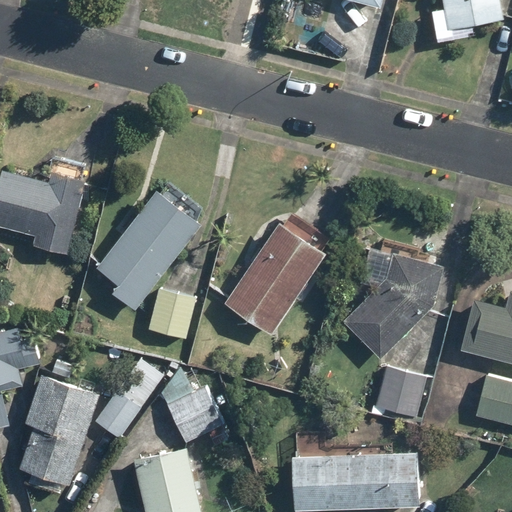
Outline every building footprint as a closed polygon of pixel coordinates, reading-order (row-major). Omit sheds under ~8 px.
[(434,29),(505,17),(502,0),(443,0),(445,7),(431,9),(434,29)] [(91,169),(54,160),(49,179),(0,167),(0,224),(36,233),(33,245),(69,254),(91,169)] [(181,187),(174,196),(159,184),(90,274),(137,309),(205,220),(198,214),(205,205),(181,187)] [(302,213),(294,226),(282,218),(227,302),(273,332),(337,235),(302,213)] [(380,356),(430,308),(437,302),(444,261),(395,253),(391,277),(346,321),(380,356)] [(198,294),(158,286),(149,329),(189,337),(198,294)] [(475,295),(462,347),(511,360),(511,294),(510,304),(475,295)] [(18,320),(0,324),(0,427),(12,425),(4,391),(25,386),(20,367),(42,362),(33,328),(21,331),(18,320)] [(166,369),(141,353),(97,422),(122,438),(159,381),(166,369)] [(17,466),(30,469),(27,480),(60,490),(63,479),(73,482),(102,387),(72,378),(76,364),(57,358),(52,373),(40,369),(24,421),(30,423),(17,466)] [(430,374),(388,365),(379,408),(421,417),(430,374)] [(209,384),(196,390),(187,368),(162,388),(168,402),(161,405),(178,446),(139,455),(144,448),(129,437),(111,465),(125,475),(136,460),(147,511),(203,511),(187,439),(209,430),(215,443),(231,436),(209,384)] [(511,379),(485,373),(475,415),(511,423),(511,379)] [(292,454),(294,509),(420,503),(418,448),(292,454)]
